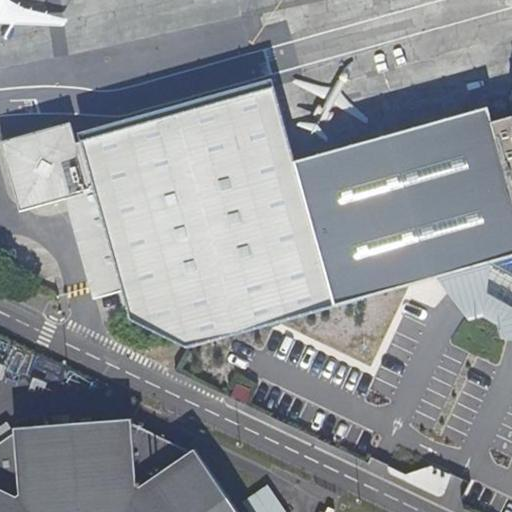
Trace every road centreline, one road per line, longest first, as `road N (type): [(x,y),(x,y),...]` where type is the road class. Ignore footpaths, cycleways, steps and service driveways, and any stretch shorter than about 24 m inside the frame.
road 1 (unknown): [(364,490),(439,327),(461,303),(511,300)]
road 2 (unknown): [(511,362),(447,511)]
road 3 (unknown): [(390,427),(281,376)]
